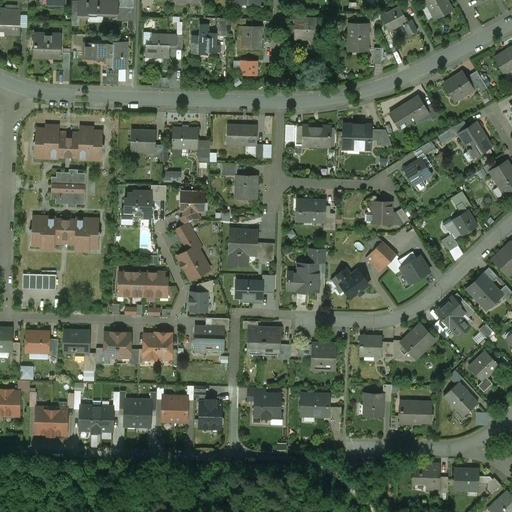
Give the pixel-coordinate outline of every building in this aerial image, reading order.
[(88,0),(77,0),(78,5),(77,18),(88,18),(89,14),(88,14),(88,0)] [(88,0),(88,14),(89,14),(97,14),(97,15),(117,16),(118,7),(118,0),(88,0)] [(408,0),(401,0),(406,8),(411,6),(408,0)] [(452,10),(447,0),(423,0),(434,20),(452,10)] [(411,20),(407,22),(399,6),(381,16),(389,32),(392,30),(402,25),(408,36),(417,31),(411,20)] [(126,7),(118,7),(117,16),(117,21),(133,21),(133,7),(126,7)] [(20,9),(0,8),(0,30),(4,31),(4,34),(19,35),(20,9)] [(245,19),(233,19),(233,27),(238,27),(245,27),(245,19)] [(309,19),(295,19),(294,38),(309,39),(309,37),(317,37),(318,20),(309,19)] [(369,24),(348,23),(348,51),(368,51),(369,24)] [(209,24),(199,24),(199,35),(191,35),(191,43),(198,43),(198,55),(208,55),(208,52),(220,53),(221,36),(217,36),(217,33),(208,33),(209,24)] [(227,24),(217,24),(217,33),(217,36),(221,36),(227,36),(227,24)] [(402,25),(392,30),(398,40),(400,41),(408,36),(402,25)] [(245,27),(238,27),(238,36),(243,36),(242,49),(260,49),(261,27),(245,27)] [(60,34),(34,34),(34,57),(60,58),(60,34)] [(176,35),(152,34),(151,44),(145,44),(145,54),(151,54),(151,57),(169,57),(169,49),(176,49),(176,35)] [(112,68),(106,68),(106,76),(106,77),(118,77),(119,69),(123,69),(124,47),(123,47),(123,42),(113,42),(113,44),(84,43),(84,56),(92,56),(92,59),(98,59),(98,57),(107,57),(108,55),(113,55),(112,68)] [(511,46),(493,58),(504,75),(511,69),(511,46)] [(487,88),(477,71),(470,75),(481,92),(487,88)] [(462,72),(444,84),(454,101),(465,94),(465,93),(472,88),(462,72)] [(118,77),(106,77),(106,76),(102,76),(102,84),(118,85),(118,77)] [(154,85),(171,86),(171,77),(155,77),(154,85)] [(418,97),(396,110),(401,119),(410,114),(415,121),(428,113),(428,112),(426,107),(423,104),(422,104),(418,97)] [(440,115),(432,103),(426,107),(428,112),(428,113),(433,120),(440,115)] [(476,123),(459,133),(468,149),(467,150),(468,152),(471,150),(475,156),(491,146),(476,123)] [(361,124),(343,124),(343,133),(347,133),(346,146),(359,147),(359,150),(370,150),(371,140),(371,133),(371,126),(361,126),(361,124)] [(257,126),(227,125),(227,144),(256,145),(256,144),(257,126)] [(81,127),(79,127),(79,132),(72,132),(72,134),(67,134),(67,131),(59,131),(59,126),(58,126),(58,129),(36,129),(35,140),(33,142),(33,143),(35,146),(34,157),(43,157),(43,158),(49,158),(49,157),(58,158),(58,157),(78,158),(78,159),(87,159),(87,160),(92,160),(93,159),(101,159),(102,148),(104,146),(104,145),(102,143),(103,131),(80,130),(81,127)] [(304,126),(296,126),(295,142),(304,143),(304,126)] [(331,127),(304,126),(304,143),(316,143),(316,146),(330,147),(331,127)] [(198,128),(173,128),(172,148),(197,149),(197,140),(198,128)] [(452,128),(438,136),(443,144),(456,135),(452,128)] [(155,131),(131,130),(131,151),(154,152),(155,152),(155,145),(155,131)] [(385,130),(377,133),(371,133),(371,140),(378,140),(378,145),(392,146),(385,130)] [(209,141),(197,140),(197,149),(197,156),(209,157),(209,141)] [(431,141),(420,148),(424,154),(435,147),(431,141)] [(163,145),(155,145),(155,152),(154,152),(154,157),(163,157),(163,145)] [(421,159),(404,169),(413,185),(430,174),(421,159)] [(494,160),(483,167),(487,174),(490,172),(490,171),(498,166),(494,160)] [(498,166),(490,171),(490,172),(504,194),(511,189),(511,169),(507,161),(498,166)] [(237,164),(222,163),(221,175),(236,176),(237,164)] [(69,172),(56,172),(56,177),(51,177),(51,199),(55,199),(55,203),(67,204),(67,207),(76,207),(76,204),(84,205),(85,194),(82,194),(82,183),(85,183),(85,173),(78,173),(78,169),(69,169),(69,172)] [(257,176),(237,176),(236,198),(256,199),(257,176)] [(166,185),(151,185),(151,192),(151,200),(166,200),(166,185)] [(141,194),(128,194),(128,201),(125,201),(125,209),(121,209),(121,224),(133,224),(133,214),(151,215),(151,211),(154,208),(151,205),(151,200),(151,192),(142,192),(141,194)] [(204,193),(181,192),(180,210),(186,210),(186,214),(180,217),(183,224),(193,218),(200,218),(196,218),(196,211),(203,211),(203,209),(205,209),(206,203),(204,203),(204,193)] [(324,200),(301,199),(300,211),(297,211),(296,221),(323,222),(324,222),(324,213),(324,200)] [(391,202),(373,201),(373,213),(373,223),(390,224),(391,202)] [(402,208),(396,212),(402,223),(409,219),(402,208)] [(467,210),(452,220),(450,220),(443,224),(442,226),(445,231),(448,232),(450,235),(451,234),(455,240),(461,235),(462,236),(477,226),(467,210)] [(336,213),(324,213),(324,222),(323,222),(323,230),(335,230),(336,213)] [(373,213),(366,213),(365,214),(365,221),(366,223),(373,223),(373,213)] [(90,218),(85,218),(84,219),(75,219),(75,220),(55,219),(56,218),(47,217),(47,216),(41,216),(41,217),(32,217),(32,228),(29,230),(29,231),(31,233),(31,245),(53,246),(53,249),(54,250),(54,245),(62,245),(62,242),(67,243),(67,245),(74,245),(74,250),(75,250),(76,247),(98,248),(98,236),(101,234),(101,233),(99,231),(99,220),(90,219),(90,218)] [(187,222),(176,228),(183,240),(194,233),(187,222)] [(250,230),(230,229),(229,254),(230,254),(229,264),(240,265),(240,255),(256,255),(257,231),(250,231),(250,230)] [(183,240),(182,240),(188,250),(196,245),(198,248),(201,247),(194,233),(183,240)] [(450,235),(441,241),(448,252),(458,245),(455,240),(451,234),(450,235)] [(381,242),(366,258),(380,272),(396,255),(381,242)] [(274,243),(262,243),(260,260),(273,261),(274,243)] [(511,244),(510,243),(493,259),(508,275),(511,270),(511,244)] [(188,250),(177,256),(190,280),(210,269),(198,248),(196,245),(188,250)] [(325,249),(316,248),(316,262),(325,262),(325,249)] [(401,268),(400,268),(410,284),(429,271),(424,262),(422,264),(418,257),(406,265),(401,268)] [(402,258),(397,261),(401,268),(406,265),(402,258)] [(318,264),(298,263),(297,273),(297,290),(308,291),(317,291),(318,290),(317,290),(318,264)] [(351,275),(346,268),(336,276),(341,283),(339,284),(345,291),(350,298),(368,284),(358,270),(351,275)] [(498,277),(489,268),(483,274),(491,283),(498,277)] [(164,272),(152,272),(152,274),(150,275),(148,273),(139,273),(137,275),(135,273),(135,271),(128,271),(128,273),(126,275),(124,272),(119,272),(119,293),(123,293),(123,295),(163,296),(163,294),(169,294),(169,286),(167,286),(167,284),(166,284),(166,277),(164,277),(164,272)] [(297,273),(289,273),(289,272),(288,272),(287,290),(297,290),(297,273)] [(56,275),(23,274),(22,288),(55,289),(56,275)] [(483,274),(467,289),(480,303),(481,302),(487,308),(501,295),(505,298),(511,292),(505,285),(499,291),(491,283),(483,274)] [(341,283),(336,276),(331,280),(330,282),(334,287),(334,289),(338,295),(340,295),(345,291),(339,284),(341,283)] [(264,280),(235,279),(234,299),(263,300),(264,280)] [(308,291),(297,290),(296,304),(307,305),(308,291)] [(209,292),(189,291),(188,312),(208,313),(209,292)] [(452,297),(435,312),(449,327),(449,326),(459,337),(467,329),(458,318),(464,313),(464,312),(458,306),(460,305),(459,304),(452,297)] [(474,311),(464,300),(459,304),(460,305),(458,306),(464,312),(464,313),(468,317),(474,311)] [(125,306),(125,314),(137,314),(137,306),(125,306)] [(228,318),(214,318),(213,327),(223,327),(223,328),(228,328),(228,318)] [(420,324),(411,332),(412,333),(402,342),(402,343),(408,350),(415,358),(435,340),(420,324)] [(482,325),(479,332),(489,336),(492,329),(482,325)] [(213,327),(195,326),(194,352),(205,352),(206,351),(222,352),(222,353),(223,353),(223,328),(223,327),(213,327)] [(258,328),(248,328),(248,329),(248,351),(279,352),(279,344),(279,329),(258,328)] [(3,330),(0,330),(0,350),(10,351),(11,351),(11,343),(12,329),(3,329),(3,330)] [(41,332),(26,331),(26,352),(40,352),(48,352),(49,339),(49,333),(41,333),(41,332)] [(74,332),(66,332),(64,333),(64,352),(73,352),(73,353),(75,353),(75,352),(87,353),(88,353),(89,331),(75,331),(74,332)] [(111,333),(105,333),(104,348),(104,357),(110,357),(117,357),(118,332),(111,332),(111,333)] [(124,332),(118,332),(117,357),(129,357),(130,357),(130,349),(131,333),(124,333),(124,332)] [(155,334),(145,334),(144,349),(144,358),(157,358),(158,333),(155,333),(155,334)] [(171,334),(158,333),(157,358),(160,358),(160,357),(170,358),(171,349),(171,334)] [(382,337),(360,336),(359,355),(381,356),(381,354),(381,345),(382,337)] [(58,339),(49,339),(48,352),(47,355),(58,356),(58,339)] [(400,340),(393,340),(393,345),(393,358),(399,358),(408,350),(402,343),(402,342),(400,340)] [(20,343),(11,343),(11,351),(10,351),(10,365),(19,365),(20,343)] [(291,345),(279,344),(279,352),(283,352),(283,359),(290,360),(290,356),(291,345)] [(299,344),(291,344),(291,345),(290,356),(299,357),(299,344)] [(324,345),(313,345),(312,366),(320,366),(320,370),(334,370),(335,344),(324,344),(324,345)] [(393,345),(381,345),(381,354),(385,354),(385,361),(392,361),(393,358),(393,345)] [(104,348),(96,348),(96,353),(95,363),(100,363),(102,361),(102,356),(104,357),(104,348)] [(138,349),(130,349),(130,357),(129,357),(129,364),(138,364),(138,349)] [(485,351),(468,366),(482,381),(477,385),(483,391),(492,383),(487,377),(499,366),(485,351)] [(88,353),(87,353),(87,356),(85,356),(84,357),(84,370),(95,371),(95,363),(96,353),(88,353)] [(104,357),(102,356),(102,361),(100,363),(102,365),(110,365),(110,357),(104,357)] [(476,400),(459,382),(443,396),(461,414),(476,400)] [(392,385),(383,384),(383,394),(383,401),(391,401),(392,385)] [(205,386),(194,386),(193,397),(205,397),(205,386)] [(265,388),(248,387),(247,400),(254,400),(256,400),(256,393),(265,394),(265,388)] [(12,390),(5,390),(5,415),(19,415),(19,392),(12,391),(12,390)] [(265,394),(256,393),(256,400),(254,400),(254,416),(262,416),(261,417),(270,418),(270,413),(280,413),(280,394),(265,394)] [(383,394),(365,393),(364,415),(382,416),(383,401),(383,394)] [(163,395),(162,395),(162,399),(162,420),(174,421),(175,396),(163,395)] [(329,396),(304,395),(303,412),(314,412),(313,414),(328,415),(329,396)] [(186,396),(175,396),(174,421),(187,421),(187,400),(187,396),(186,396)] [(138,398),(124,397),(123,427),(137,427),(138,398)] [(138,398),(137,427),(151,428),(152,398),(138,398)] [(215,399),(206,399),(206,402),(199,402),(199,428),(220,428),(221,402),(215,402),(215,399)] [(417,402),(402,402),(402,410),(400,410),(400,423),(411,423),(411,419),(420,420),(420,422),(430,422),(430,411),(431,411),(431,402),(417,401),(417,402)] [(113,406),(80,405),(79,430),(91,430),(91,432),(100,432),(100,431),(112,431),(113,406)] [(67,408),(36,407),(35,433),(47,433),(47,435),(54,435),(54,434),(66,434),(67,408)] [(487,424),(487,412),(477,412),(476,424),(487,424)] [(439,464),(413,464),(413,481),(426,482),(426,488),(438,488),(439,489),(439,476),(439,464)] [(478,469),(455,469),(455,489),(477,490),(478,469)] [(448,477),(439,476),(439,489),(438,488),(438,492),(447,493),(448,477)] [(501,485),(494,477),(487,483),(487,489),(491,494),(501,485)] [(511,511),(511,496),(507,491),(492,506),(496,511),(494,511),(511,511)]
